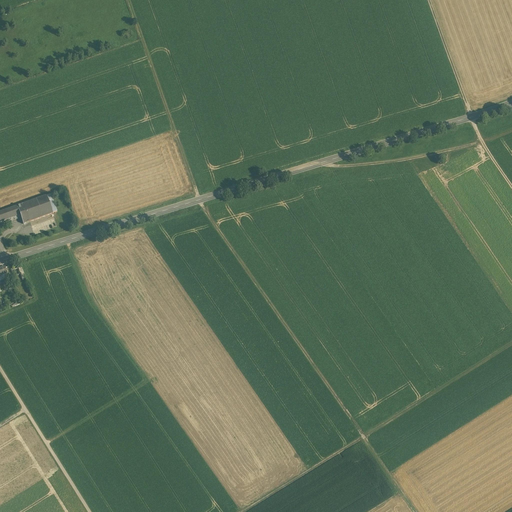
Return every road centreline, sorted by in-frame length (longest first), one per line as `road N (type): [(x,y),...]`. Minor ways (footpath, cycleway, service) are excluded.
road 1 (secondary): [(511,103),(0,261)]
road 2 (track): [(126,0),(199,200),(363,437)]
road 3 (track): [(511,343),(244,511)]
road 4 (track): [(428,0),(478,134),(511,186)]
road 5 (track): [(327,161),(391,162),(511,129)]
road 6 (track): [(0,367),(89,511)]
road 7 (track): [(67,240),(92,303),(147,381)]
